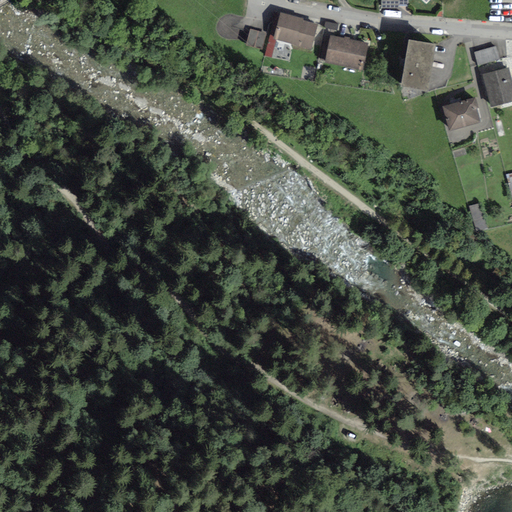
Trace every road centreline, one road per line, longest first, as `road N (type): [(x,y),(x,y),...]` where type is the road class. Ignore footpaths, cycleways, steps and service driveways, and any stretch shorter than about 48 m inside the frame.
road 1 (track): [(50,0),(201,85),(511,318)]
road 2 (residential): [(511,32),(259,2)]
